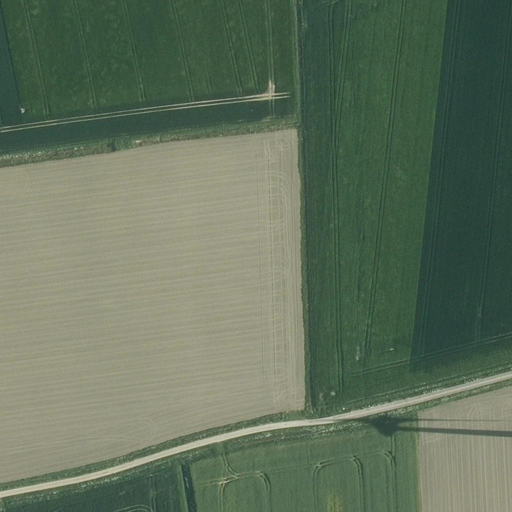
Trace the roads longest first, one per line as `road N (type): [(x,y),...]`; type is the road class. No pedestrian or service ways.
road 1 (track): [(239,432),(333,420),(511,374)]
road 2 (unclassified): [(0,496),(239,432)]
